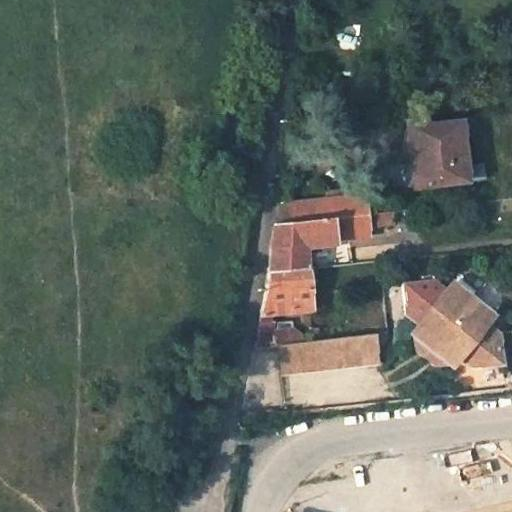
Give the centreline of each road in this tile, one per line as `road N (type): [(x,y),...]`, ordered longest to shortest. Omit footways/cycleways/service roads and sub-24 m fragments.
road 1 (residential): [(287,0),(267,181),(216,473),(189,511)]
road 2 (unknown): [(358,511),(428,430),(511,413)]
